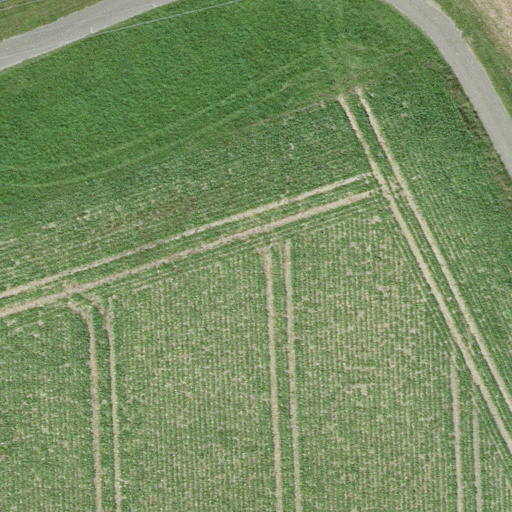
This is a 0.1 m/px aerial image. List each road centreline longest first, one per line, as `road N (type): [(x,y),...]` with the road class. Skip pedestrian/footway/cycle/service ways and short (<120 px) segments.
road 1 (track): [(413,0),(475,72),(511,146)]
road 2 (track): [(0,56),(142,0)]
